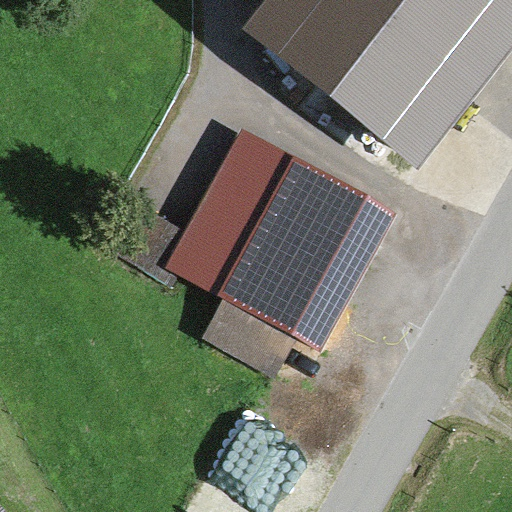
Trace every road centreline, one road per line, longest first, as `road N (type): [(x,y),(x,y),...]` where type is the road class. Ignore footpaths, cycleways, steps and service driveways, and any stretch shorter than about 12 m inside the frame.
road 1 (track): [(219,0),(252,106),(288,142),(380,193),(505,240)]
road 2 (unclassified): [(351,511),(511,228)]
